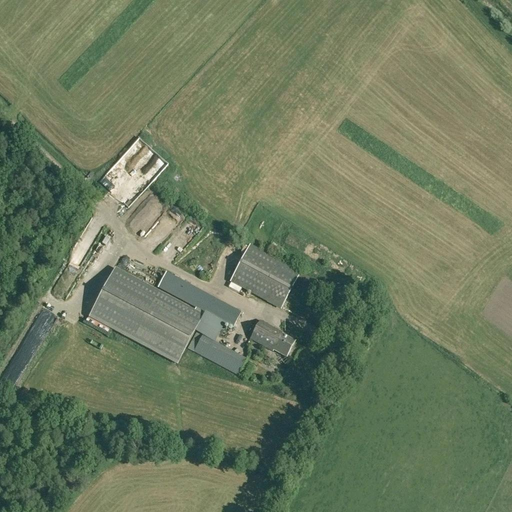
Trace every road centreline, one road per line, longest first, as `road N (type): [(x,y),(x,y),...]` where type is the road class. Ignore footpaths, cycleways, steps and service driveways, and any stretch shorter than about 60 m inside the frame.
road 1 (unknown): [(268,511),(321,414),(305,382)]
road 2 (unknown): [(0,104),(94,196)]
